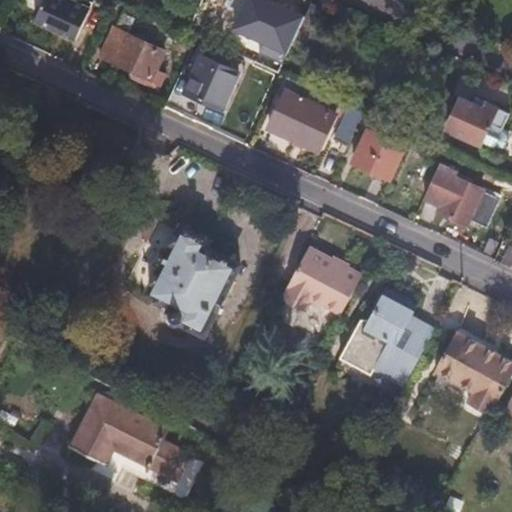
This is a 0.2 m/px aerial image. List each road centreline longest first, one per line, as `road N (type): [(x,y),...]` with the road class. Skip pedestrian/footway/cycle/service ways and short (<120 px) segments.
road 1 (residential): [(511,275),(0,43)]
road 2 (residential): [(371,0),(511,64)]
